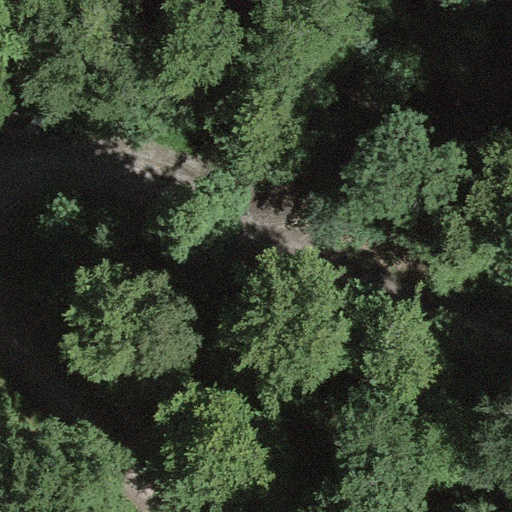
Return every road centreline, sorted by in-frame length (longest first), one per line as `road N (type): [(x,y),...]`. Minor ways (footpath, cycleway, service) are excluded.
road 1 (track): [(0,163),(435,323),(511,341)]
road 2 (track): [(156,511),(0,316)]
